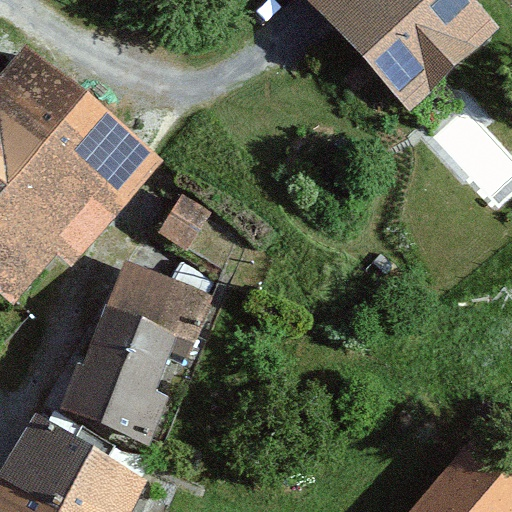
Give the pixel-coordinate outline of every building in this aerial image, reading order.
[(340,0),(325,14),(410,108),(500,29),(474,0),(340,0)] [(0,299),(11,308),(57,252),(71,264),(157,161),(19,47),(0,69),(0,299)] [(183,191),(163,227),(190,242),(210,206),(183,191)] [(211,292),(124,261),(105,305),(181,333),(193,340),(211,292)] [(181,333),(105,305),(64,416),(151,449),(170,397),(158,393),(181,333)] [(133,511),(149,484),(34,418),(0,476),(0,511),(133,511)] [(511,511),(511,468),(475,436),(410,511),(511,511)]
